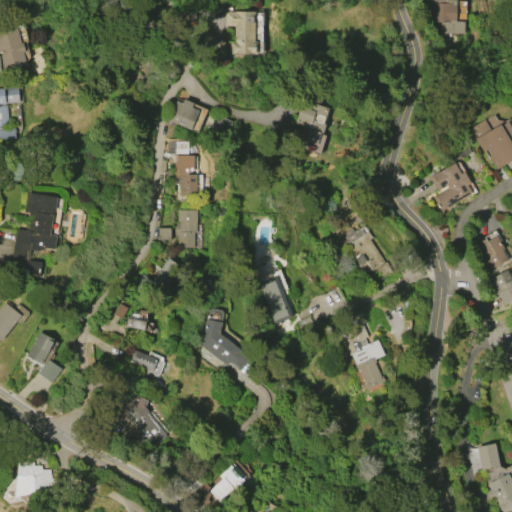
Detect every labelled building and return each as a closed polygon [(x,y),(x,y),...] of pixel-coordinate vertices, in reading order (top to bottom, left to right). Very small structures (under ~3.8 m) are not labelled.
[(464,21),(463,33),(450,33),(450,36),(439,36),(440,22),(430,22),(431,3),(432,3),(432,0),(455,0),(455,21),(464,21)] [(224,26),(224,12),(254,11),(254,42),(256,42),(256,54),(229,54),(229,42),(233,42),(233,26),(224,26)] [(0,27),(15,24),(20,42),(22,42),(25,51),(22,52),(26,67),(1,74),(0,74),(0,27)] [(17,103),(0,103),(0,88),(16,87),(17,103)] [(166,120),(174,99),(181,102),(183,98),(193,102),(191,107),(199,110),(191,130),(166,120)] [(324,125),(322,133),(320,132),(319,134),(325,136),(319,154),(291,145),(297,126),(293,125),(300,101),(314,106),(314,104),(327,108),(322,124),(324,125)] [(15,138),(0,139),(0,105),(5,105),(7,127),(14,126),(15,138)] [(232,121),(225,135),(213,129),(220,115),(232,121)] [(468,128),(483,120),(489,130),(499,124),(511,146),(511,151),(511,152),(511,153),(511,159),(495,169),(487,156),(491,154),(488,149),(482,152),(468,128)] [(195,174),(195,196),(178,196),(178,182),(173,182),(173,155),(192,155),(192,171),(186,171),(186,174),(195,174)] [(471,193),(440,212),(431,197),(447,188),(446,186),(437,191),(429,177),(438,171),(438,172),(453,163),(460,174),(463,172),(469,183),(466,185),(471,193)] [(25,193),(56,197),(54,211),(52,210),(49,235),(55,236),(53,250),(43,248),(42,250),(37,250),(36,251),(29,250),(27,261),(40,263),(38,277),(8,272),(14,229),(24,231),(27,214),(22,213),(25,193)] [(193,247),(176,247),(177,235),(172,235),(172,223),(177,223),(177,210),(195,210),(195,233),(193,233),(193,247)] [(367,231),(371,238),(369,239),(384,263),(370,271),(369,269),(361,275),(353,262),(356,260),(346,244),(344,245),(338,237),(342,235),(341,234),(350,228),(353,232),(363,226),(364,228),(360,230),(363,234),(367,231)] [(507,260),(488,271),(480,257),(481,256),(474,245),(484,239),(486,241),(495,236),(503,249),(501,250),(507,260)] [(151,278),(162,288),(180,268),(169,258),(151,278)] [(487,281),(506,269),(511,279),(511,278),(511,302),(511,301),(504,305),(497,294),(496,294),(487,281)] [(275,276),(283,298),(285,297),(289,306),(287,307),(291,317),(272,324),(256,284),(275,276)] [(0,308),(5,302),(20,315),(0,339),(0,308)] [(209,308),(221,311),(221,312),(223,312),(218,334),(249,356),(238,371),(228,363),(226,365),(198,345),(201,340),(207,309),(209,309),(209,308)] [(150,331),(125,326),(128,310),(147,314),(145,322),(152,323),(150,331)] [(347,356),(341,342),(353,337),(350,330),(362,325),(367,336),(365,337),(367,344),(377,340),(383,355),(374,359),(375,362),(374,362),(382,382),(366,388),(358,370),(356,370),(354,366),(355,365),(351,354),(347,356)] [(25,355),(38,331),(54,339),(41,363),(25,355)] [(134,350),(155,358),(150,371),(129,363),(134,350)] [(37,374),(51,383),(61,368),(47,359),(37,374)] [(166,436),(153,447),(130,418),(128,420),(122,411),(124,409),(123,407),(127,403),(124,400),(132,394),(147,400),(145,407),(148,412),(147,413),(166,436)] [(0,423),(13,432),(5,444),(1,441),(0,442),(0,423)] [(481,469),(476,447),(493,443),(498,466),(481,469)] [(16,462),(40,462),(40,469),(49,470),(52,488),(40,489),(37,496),(34,494),(34,492),(14,497),(16,475),(16,462)] [(218,476),(230,465),(241,477),(231,487),(232,488),(218,501),(208,491),(221,479),(218,476)] [(511,507),(503,511),(488,483),(507,474),(511,484),(511,507)] [(203,481),(209,488),(206,490),(210,494),(206,498),(207,500),(208,501),(203,506),(191,494),(203,481)]
